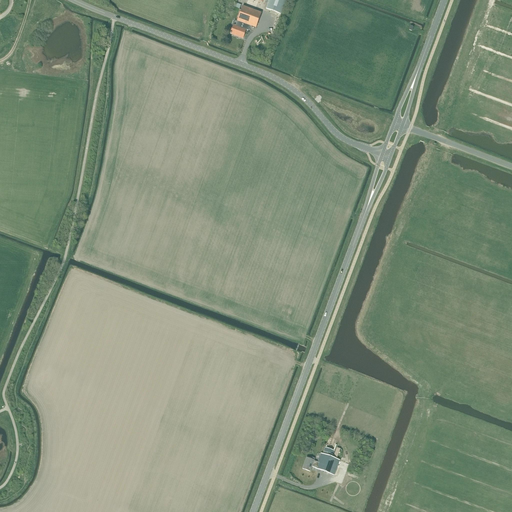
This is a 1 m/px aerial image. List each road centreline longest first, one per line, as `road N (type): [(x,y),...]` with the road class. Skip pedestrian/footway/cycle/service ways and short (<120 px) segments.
road 1 (tertiary): [(382,153),(337,135),(268,75),(73,0)]
road 2 (tertiary): [(253,511),(368,202)]
